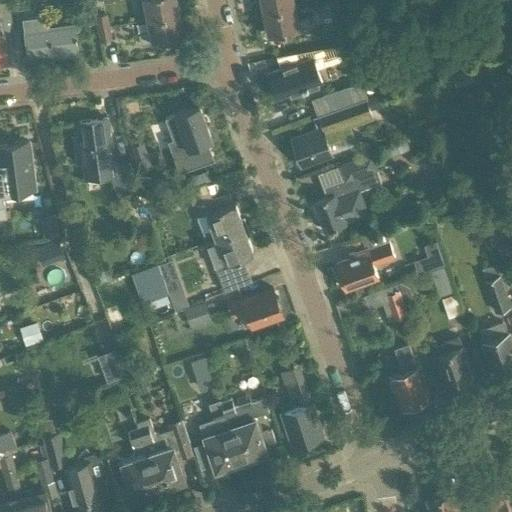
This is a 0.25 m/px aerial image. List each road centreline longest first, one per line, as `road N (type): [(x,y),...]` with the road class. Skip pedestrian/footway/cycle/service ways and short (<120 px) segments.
road 1 (residential): [(373,463),(227,62)]
road 2 (residential): [(0,95),(227,62)]
road 3 (residential): [(216,511),(373,463)]
road 4 (residential): [(373,463),(511,413)]
